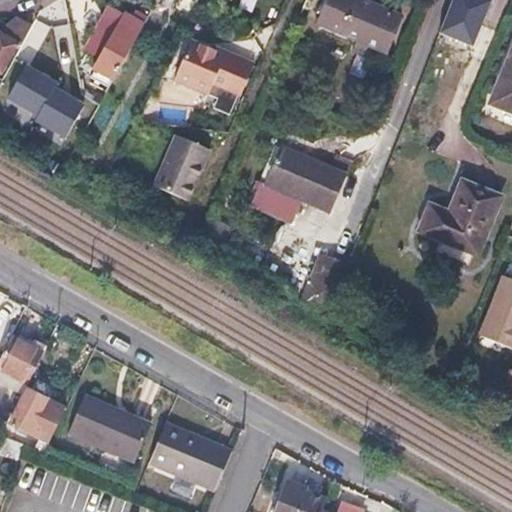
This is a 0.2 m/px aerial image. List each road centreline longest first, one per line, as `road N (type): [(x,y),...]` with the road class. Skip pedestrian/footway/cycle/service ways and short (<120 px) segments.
road 1 (residential): [(264,415),(0,263)]
road 2 (residential): [(431,511),(264,415)]
